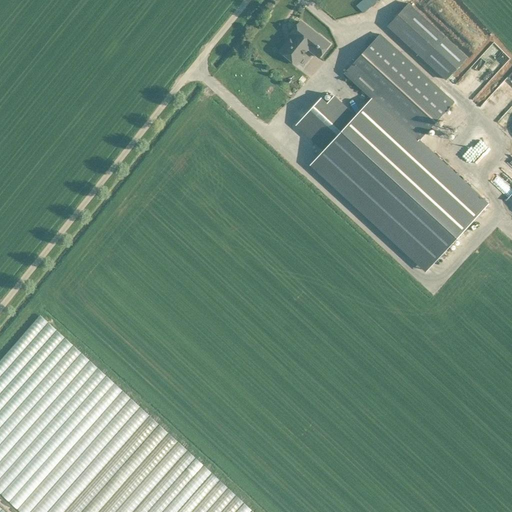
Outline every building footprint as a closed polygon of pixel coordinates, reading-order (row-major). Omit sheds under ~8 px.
[(410,3),(390,24),(448,77),(468,56),(410,3)] [(320,59),(333,43),(302,18),(279,46),(299,63),(309,50),(320,59)] [(380,29),(344,67),(418,136),(454,98),(380,29)] [(484,201),(485,199),(452,170),(439,172),(414,160),(417,157),(411,154),(407,155),(408,160),(406,160),(403,167),(399,164),(396,167),(391,163),(393,171),(398,170),(399,179),(396,186),(393,184),(394,191),(392,193),(385,195),(385,198),(382,202),(388,234),(390,235),(392,249),(415,270),(419,272),(484,201)] [(93,511),(157,441),(160,432),(27,313),(0,342),(0,494),(3,493),(1,499),(7,504),(15,500),(11,509),(15,511),(18,511),(28,507),(25,511),(93,511)] [(251,511),(181,449),(125,511),(251,511)]
